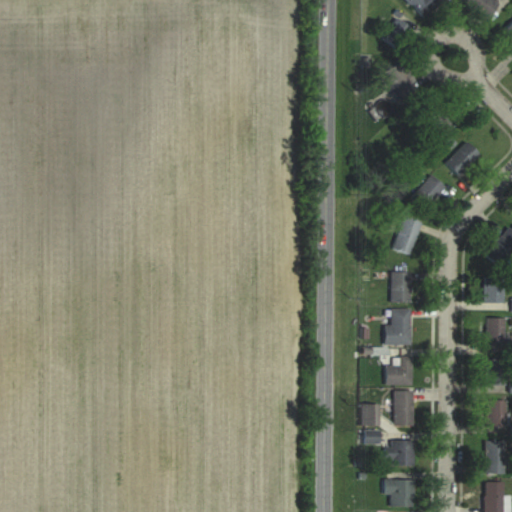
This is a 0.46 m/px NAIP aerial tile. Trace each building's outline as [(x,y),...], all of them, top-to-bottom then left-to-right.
[(445,0),(444,0),(405,0),(418,18),(445,0)] [(459,0),(458,1),(485,20),(497,4),(491,0),(459,0)] [(410,29),(394,17),(379,38),(395,49),(410,29)] [(511,19),(499,33),(511,46),(511,19)] [(380,74),(400,98),(416,85),(396,61),(380,74)] [(438,138),(451,125),(426,100),(413,113),(438,138)] [(455,176),(477,155),(463,141),(442,162),(455,176)] [(442,184),(427,173),(408,199),(423,210),(442,184)] [(419,222),(400,216),(389,248),(408,255),(419,222)] [(511,247),(511,230),(505,226),(482,254),(497,266),(511,247)] [(408,271),(388,271),(388,302),(408,302),(408,271)] [(501,276),(481,276),(481,302),(501,302),(501,276)] [(381,325),(381,344),(408,344),(408,308),(389,308),(389,325),(381,325)] [(502,318),(483,318),(483,351),(502,351),(502,318)] [(382,385),(409,385),(409,356),(391,356),(391,365),(382,365),(382,385)] [(502,385),(502,359),(483,359),(483,385),(502,385)] [(410,425),(410,391),(391,391),(391,425),(410,425)] [(484,426),(503,426),(503,400),(484,400),(484,426)] [(376,404),(359,404),(359,425),(376,425),(376,404)] [(411,465),(411,440),(384,440),(384,465),(411,465)] [(483,473),(502,473),(502,440),(483,440),(483,473)] [(388,506),(411,506),(411,480),(381,480),(381,494),(388,494),(388,506)] [(481,511),(500,511),(500,482),(482,482),(481,511)]
